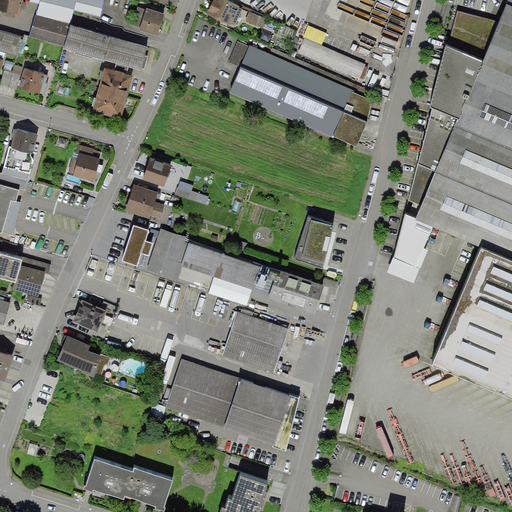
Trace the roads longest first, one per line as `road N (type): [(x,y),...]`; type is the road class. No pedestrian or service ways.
road 1 (residential): [(296,511),(428,0)]
road 2 (residential): [(0,461),(129,140)]
road 3 (unknown): [(511,439),(381,383),(376,344),(427,252)]
road 4 (unknown): [(327,393),(231,360),(72,274)]
road 5 (residential): [(129,140),(163,75),(188,0)]
road 6 (unknown): [(307,469),(438,511)]
road 7 (residential): [(0,105),(129,140)]
